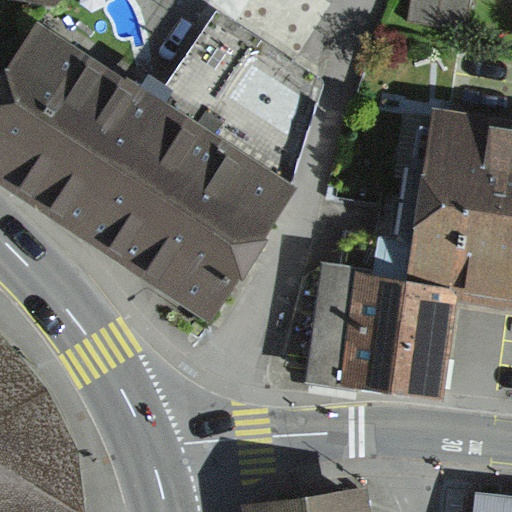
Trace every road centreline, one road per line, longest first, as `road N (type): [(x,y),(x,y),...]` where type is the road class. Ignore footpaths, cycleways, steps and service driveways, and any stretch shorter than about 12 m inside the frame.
road 1 (residential): [(221,439),(247,334),(300,219),(357,0)]
road 2 (unclassified): [(511,442),(356,430),(221,439)]
road 3 (primary): [(151,455),(102,355),(0,239)]
